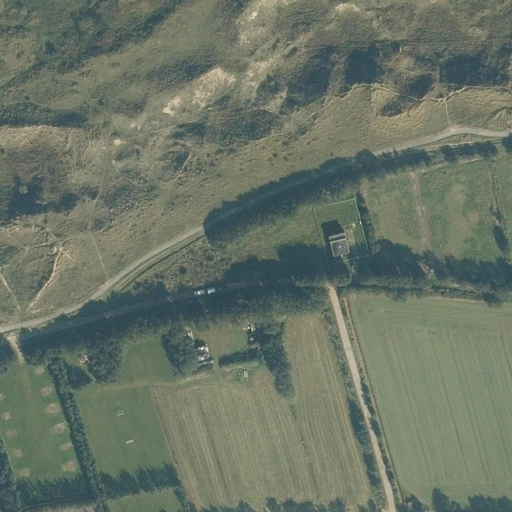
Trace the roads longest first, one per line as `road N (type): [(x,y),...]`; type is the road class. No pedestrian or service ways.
road 1 (track): [(0,343),(194,292),(260,283),(404,281),(511,294)]
road 2 (track): [(511,138),(390,155),(275,196),(151,262),(75,322)]
road 3 (track): [(391,511),(330,282)]
